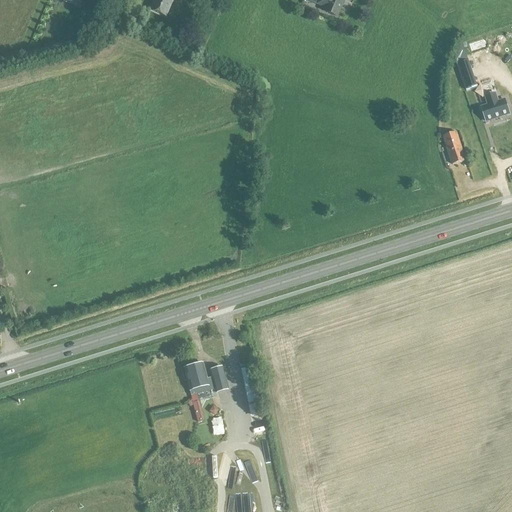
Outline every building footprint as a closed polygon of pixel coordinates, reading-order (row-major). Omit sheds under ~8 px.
[(153,0),(149,10),(165,17),(172,0),(153,0)] [(337,17),(344,0),(318,0),(317,5),(324,8),(323,11),(337,17)] [(457,65),(469,61),(463,43),(460,44),(455,59),(457,65)] [(465,90),(477,86),(469,61),(457,65),(465,90)] [(495,93),(486,96),(489,106),(482,108),(486,123),(510,115),(505,100),(499,103),(495,93)] [(476,124),(463,127),(467,144),(480,140),(476,124)] [(444,137),(453,165),(466,161),(457,132),(444,137)] [(474,146),(473,156),(487,157),(488,147),(474,146)] [(191,395),(215,389),(215,393),(228,389),(222,368),(210,371),(212,378),(207,380),(203,364),(184,369),(184,371),(182,372),(185,381),(187,380),(190,391),(191,395)] [(193,403),(192,403),(193,406),(197,422),(205,420),(202,409),(200,402),(200,401),(193,403)]
